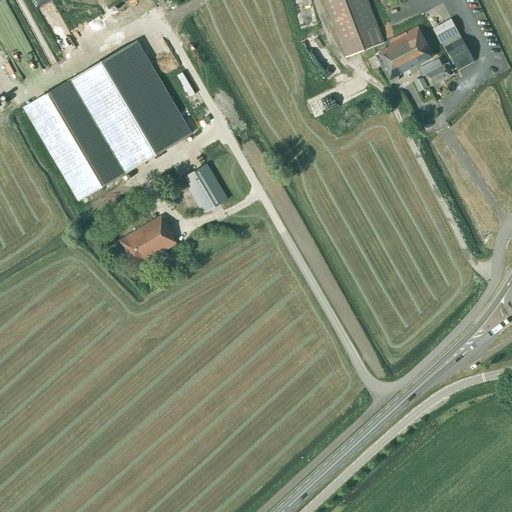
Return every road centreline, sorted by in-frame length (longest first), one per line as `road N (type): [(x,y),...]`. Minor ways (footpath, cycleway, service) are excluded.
road 1 (unclassified): [(491,286),(450,338),(261,511)]
road 2 (unclassified): [(307,511),(427,404),(454,386),(511,371)]
road 3 (primary): [(281,511),(436,371)]
road 4 (unknown): [(408,139),(488,62),(487,40),(465,0)]
road 5 (primary): [(511,277),(436,371)]
